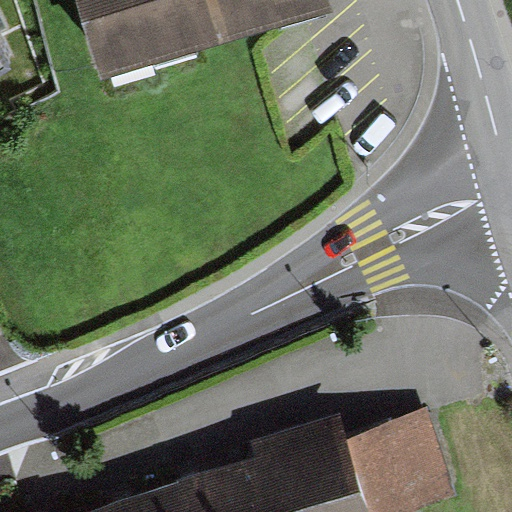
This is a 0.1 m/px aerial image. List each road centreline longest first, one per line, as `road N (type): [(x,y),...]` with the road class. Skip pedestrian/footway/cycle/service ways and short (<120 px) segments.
road 1 (tertiary): [(0,422),(198,342),(511,186)]
road 2 (tertiary): [(511,173),(456,0)]
